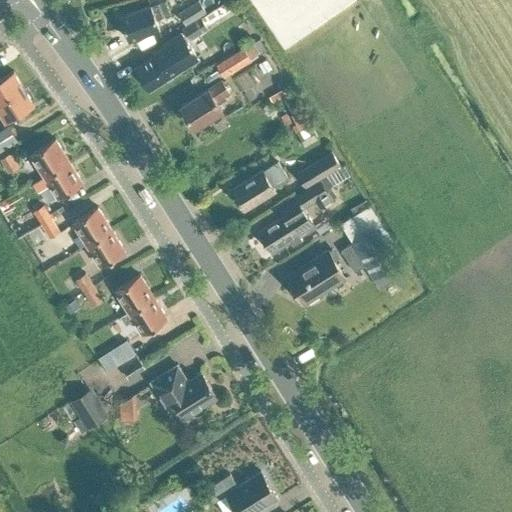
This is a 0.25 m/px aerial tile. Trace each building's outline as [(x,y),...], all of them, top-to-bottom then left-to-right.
[(156,17),(170,12),(165,0),(161,0),(151,4),(151,3),(120,15),(128,38),(159,26),(156,17)] [(180,9),(179,10),(186,23),(200,15),(207,10),(199,0),(195,0),(189,4),(180,9)] [(213,25),(259,1),(258,0),(204,0),(202,1),(206,9),(222,0),(225,0),(228,4),(207,15),(213,25)] [(186,23),(181,26),(189,39),(208,28),(200,15),(186,23)] [(195,57),(179,32),(164,42),(166,46),(136,66),(149,87),(164,77),(167,78),(172,75),(173,72),(195,57)] [(224,76),(258,55),(255,51),(259,48),(253,39),(216,63),(224,76)] [(0,99),(23,85),(13,69),(0,77),(0,99)] [(215,98),(228,90),(221,79),(180,104),(194,126),(222,108),(215,98)] [(23,85),(0,99),(0,110),(5,119),(33,101),(23,85)] [(304,133),(315,126),(309,116),(306,117),(291,92),(284,97),(292,111),(291,112),(304,133)] [(0,148),(17,138),(8,124),(0,128),(0,148)] [(30,152),(43,174),(69,158),(55,136),(30,152)] [(8,170),(19,164),(12,150),(0,157),(8,170)] [(307,185),(341,164),(332,150),(297,170),(307,185)] [(82,180),(69,158),(43,174),(57,196),(82,180)] [(278,158),(262,168),(262,167),(232,186),(245,206),(275,188),(273,185),(288,175),(278,158)] [(285,212),(259,229),(273,251),(290,240),(288,237),(297,231),(299,234),(314,225),(302,206),(314,198),(319,205),(331,198),(319,179),(280,204),(285,212)] [(33,209),(42,222),(52,216),(44,203),(33,209)] [(72,220),(86,242),(111,226),(97,204),(72,220)] [(60,229),(52,216),(42,222),(50,236),(60,229)] [(125,248),(111,226),(86,242),(99,264),(125,248)] [(377,226),(342,248),(355,269),(365,263),(366,263),(375,278),(400,263),(377,226)] [(318,289),(343,273),(327,248),(287,274),(304,301),(319,291),(318,289)] [(83,290),(94,284),(87,271),(76,278),(83,290)] [(115,288),(128,310),(153,294),(140,272),(115,288)] [(94,284),(83,290),(91,303),(102,297),(94,284)] [(153,294),(128,310),(120,315),(125,323),(133,318),(142,331),(167,316),(153,294)] [(74,299),(65,305),(69,312),(79,306),(74,299)] [(134,352),(126,339),(98,357),(107,370),(134,352)] [(177,362),(150,379),(167,405),(176,421),(185,415),(217,395),(201,370),(188,379),(177,362)] [(70,398),(79,414),(73,418),(80,430),(108,413),(91,385),(70,398)] [(136,418),(135,391),(120,401),(121,419),(136,418)] [(237,483),(229,471),(206,486),(215,499),(226,492),(239,511),(251,511),(278,496),(260,469),(237,483)]
